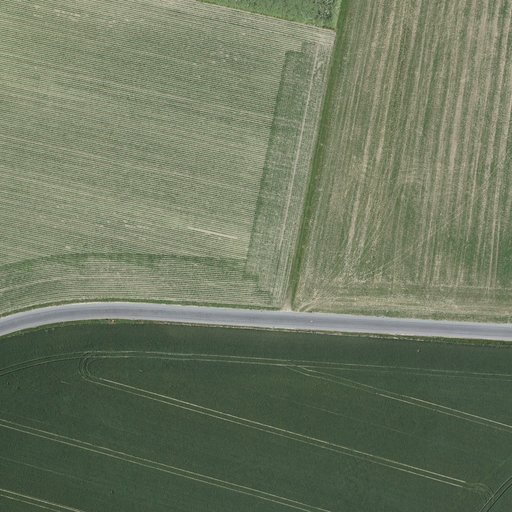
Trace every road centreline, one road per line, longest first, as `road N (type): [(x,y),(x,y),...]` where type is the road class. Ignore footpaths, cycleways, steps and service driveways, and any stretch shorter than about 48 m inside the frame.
road 1 (tertiary): [(511,331),(102,310),(0,328)]
road 2 (track): [(286,318),(345,0)]
